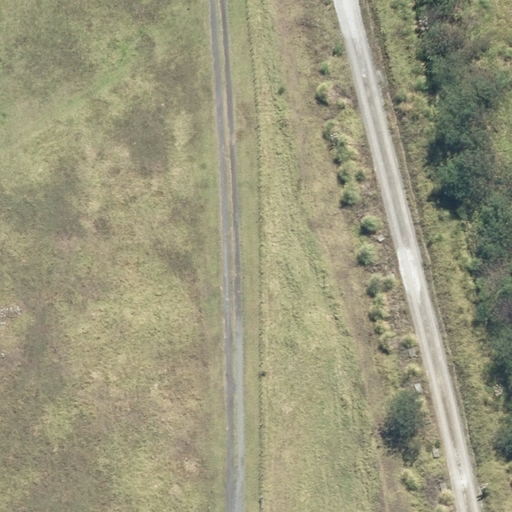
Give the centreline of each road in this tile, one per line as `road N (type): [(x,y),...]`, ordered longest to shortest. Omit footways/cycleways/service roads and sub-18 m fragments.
road 1 (track): [(347,0),(467,511)]
road 2 (track): [(200,0),(234,511)]
